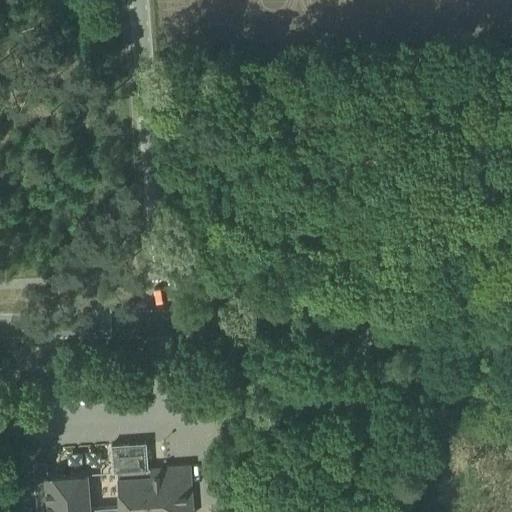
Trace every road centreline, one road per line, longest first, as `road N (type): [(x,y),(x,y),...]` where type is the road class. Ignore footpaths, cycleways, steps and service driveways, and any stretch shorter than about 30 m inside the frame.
road 1 (secondary): [(511,319),(367,315),(166,324)]
road 2 (unclassified): [(166,324),(136,0)]
road 3 (secondary): [(166,324),(0,328)]
road 4 (track): [(365,511),(366,366)]
